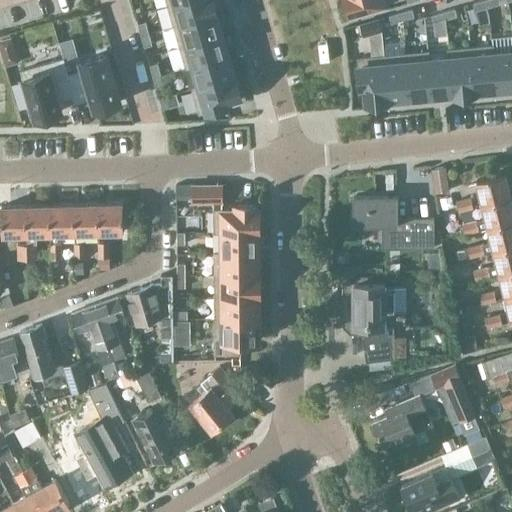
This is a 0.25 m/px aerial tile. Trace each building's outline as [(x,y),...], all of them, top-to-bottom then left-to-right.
[(184,0),(168,5),(174,26),(216,13),(213,3),(213,2),(212,0),(184,0)] [(346,0),(350,13),(393,1),(392,0),(346,0)] [(475,11),(487,7),(484,0),(483,0),(473,3),(475,11)] [(455,8),(443,12),(445,19),(457,16),(455,8)] [(400,12),(403,20),(414,16),(412,9),(400,12)] [(391,23),(403,20),(400,12),(389,16),(391,23)] [(443,12),(431,15),(434,23),(445,19),(443,12)] [(180,46),(222,34),(216,13),(174,26),(180,46)] [(378,18),(362,23),(365,35),(382,30),(378,18)] [(138,23),(141,35),(149,33),(145,21),(138,23)] [(149,33),(141,35),(144,47),(152,44),(149,33)] [(180,46),(186,67),(228,55),(222,34),(180,46)] [(0,46),(2,52),(15,49),(11,36),(0,39),(0,46)] [(470,47),(475,91),(476,91),(476,90),(496,88),(492,45),(470,47)] [(511,50),(493,52),(493,45),(492,45),(496,88),(511,86),(511,50)] [(475,91),(470,47),(449,49),(453,93),(453,92),(453,93),(475,91)] [(428,51),(427,51),(431,95),(453,93),(449,49),(448,49),(448,57),(429,59),(428,51)] [(406,53),(410,97),(431,95),(427,51),(406,53)] [(68,74),(67,74),(73,95),(72,95),(75,102),(91,97),(94,109),(120,101),(106,53),(80,61),(83,70),(68,74)] [(406,53),(384,55),(388,99),(410,97),(406,53)] [(233,72),(228,55),(186,67),(189,79),(197,77),(200,87),(235,77),(233,72)] [(388,99),(384,55),(358,57),(360,86),(364,85),(366,101),(388,99)] [(63,58),(22,70),(35,118),(62,111),(58,99),(72,95),(73,95),(67,74),(68,74),(63,58)] [(150,65),(153,76),(161,74),(157,63),(150,65)] [(161,74),(153,76),(156,88),(164,86),(161,74)] [(239,93),(235,77),(200,87),(202,96),(195,99),(198,109),(225,101),(224,98),(239,93)] [(167,95),(159,97),(162,109),(170,107),(167,95)] [(434,191),(449,189),(446,165),(431,167),(434,191)] [(510,197),(504,173),(476,180),(482,204),(510,197)] [(221,183),(192,183),(193,200),(222,199),(221,183)] [(458,210),(473,206),(471,195),(456,199),(458,210)] [(398,218),(398,196),(353,197),(353,224),(382,224),(382,248),(434,248),(433,218),(414,218),(414,217),(398,218)] [(511,221),(511,203),(510,197),(483,204),(486,218),(477,220),(477,219),(462,223),(464,233),(488,227),(511,221)] [(75,233),(99,232),(98,203),(74,204),(75,233)] [(98,203),(99,232),(123,231),(123,203),(98,203)] [(36,234),(51,234),(50,204),(26,205),(27,234),(27,244),(27,259),(37,258),(37,244),(36,234)] [(59,233),(75,233),(74,204),(50,204),(51,234),(51,244),(51,258),(61,258),(61,243),(60,243),(59,233)] [(235,209),(213,209),(214,232),(222,232),(222,231),(258,231),(258,230),(258,208),(256,208),(256,204),(235,205),(235,209)] [(2,235),(27,234),(26,205),(1,206),(2,235)] [(469,255),(470,257),(494,250),(511,245),(511,221),(488,227),(492,241),(482,243),(482,242),(467,245),(468,246),(468,248),(469,255)] [(185,231),(177,232),(177,244),(185,244),(185,231)] [(258,231),(222,231),(222,232),(222,252),(222,253),(258,252),(258,231)] [(99,257),(108,257),(108,242),(99,242),(99,257)] [(84,258),(84,243),(75,243),(74,257),(84,258)] [(17,259),(27,259),(27,244),(17,245),(17,259)] [(500,273),(511,270),(511,245),(494,250),(497,264),(489,266),(488,265),(473,269),(476,280),(500,273)] [(468,246),(457,249),(459,257),(469,255),(468,248),(468,246)] [(222,252),(214,252),(214,274),(259,274),(259,273),(258,273),(258,252),(222,253),(222,252)] [(108,257),(99,257),(99,269),(109,269),(108,257)] [(185,263),(177,263),(177,275),(185,275),(185,263)] [(506,297),(511,295),(511,270),(500,273),(506,297)] [(153,284),(127,293),(135,324),(159,317),(162,327),(162,337),(173,337),(173,296),(173,274),(161,274),(161,284),(153,284)] [(259,274),(214,274),(214,295),(258,295),(259,274)] [(374,283),(374,274),(360,274),(360,282),(345,282),(345,324),(351,330),(362,330),(366,359),(418,352),(419,357),(430,355),(430,350),(447,348),(446,323),(406,323),(406,287),(387,287),(386,283),(374,283)] [(185,275),(177,275),(177,287),(185,287),(185,275)] [(64,276),(52,276),(53,290),(64,285),(64,276)] [(494,291),(479,294),(481,303),(496,300),(494,291)] [(9,295),(1,298),(5,308),(12,305),(12,304),(9,295)] [(258,295),(214,295),(215,316),(259,316),(258,295)] [(119,342),(112,320),(123,317),(116,297),(94,304),(108,346),(113,360),(125,356),(120,342),(119,342)] [(113,360),(108,346),(94,304),(72,312),(79,331),(90,328),(102,363),(113,360)] [(187,310),(175,310),(175,318),(187,318),(187,310)] [(487,327),(502,323),(500,312),(485,316),(487,327)] [(259,316),(215,316),(215,353),(240,353),(240,340),(259,340),(259,316)] [(33,376),(55,369),(41,324),(20,331),(33,376)] [(474,335),(462,337),(466,353),(477,350),(474,335)] [(15,364),(20,362),(12,337),(0,341),(0,363),(4,377),(17,372),(15,364)] [(173,350),(162,350),(162,360),(173,360),(173,350)] [(511,368),(508,370),(504,358),(481,366),(485,378),(492,375),(496,385),(511,380),(511,368)] [(71,391),(88,386),(79,359),(63,365),(71,391)] [(107,379),(118,376),(114,362),(103,366),(107,379)] [(450,365),(430,374),(436,386),(443,383),(460,422),(465,434),(480,427),(475,415),(477,414),(455,363),(450,365)] [(211,431),(234,412),(228,405),(242,393),(219,365),(200,381),(206,389),(189,403),(211,431)] [(148,401),(161,395),(147,369),(135,375),(138,381),(148,401)] [(97,370),(85,373),(89,385),(100,382),(97,370)] [(133,371),(120,376),(125,386),(138,381),(135,375),(133,371)] [(379,432),(384,444),(433,423),(421,393),(386,408),(388,414),(374,420),(375,423),(371,425),(375,434),(379,432)] [(511,394),(501,397),(504,408),(511,405),(511,394)] [(23,408),(9,413),(14,425),(28,420),(23,408)] [(159,422),(153,409),(133,418),(154,461),(179,449),(164,420),(159,422)] [(106,484),(131,470),(118,448),(123,445),(106,416),(88,426),(100,448),(89,454),(106,484)] [(12,450),(40,437),(32,421),(4,435),(12,450)] [(478,467),(496,459),(486,437),(468,444),(478,467)] [(8,445),(0,448),(0,462),(13,457),(8,445)] [(427,511),(447,503),(461,496),(448,465),(402,485),(412,508),(423,503),(427,511)] [(24,470),(30,481),(45,511),(55,511),(69,504),(55,479),(43,486),(32,466),(24,470)] [(45,511),(24,470),(15,476),(26,495),(13,503),(18,511),(45,511)] [(207,511),(226,511),(221,502),(207,510),(207,511)] [(1,509),(0,507),(0,511),(18,511),(13,503),(1,509)]
